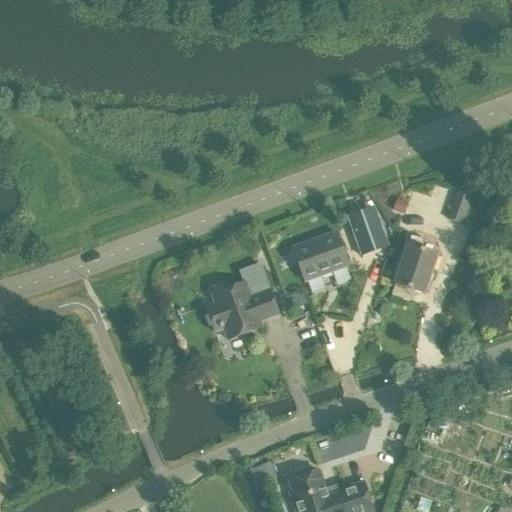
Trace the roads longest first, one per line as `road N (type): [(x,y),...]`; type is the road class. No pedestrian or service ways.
road 1 (tertiary): [(0,293),(511,108)]
road 2 (unclassified): [(110,511),(255,442),(511,349)]
